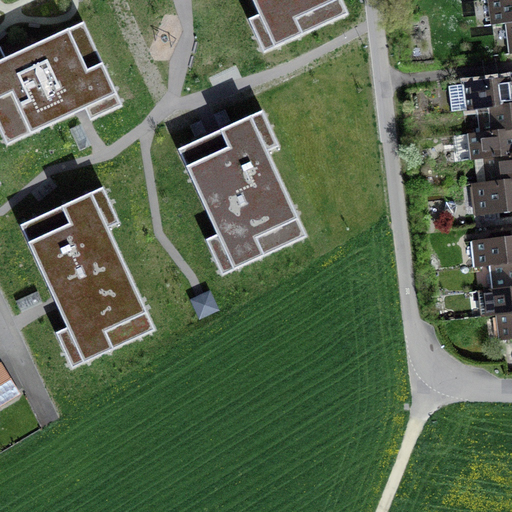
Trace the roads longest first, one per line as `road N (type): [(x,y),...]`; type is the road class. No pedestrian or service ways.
road 1 (residential): [(511,393),(417,392),(374,0)]
road 2 (track): [(417,392),(369,511)]
road 3 (residential): [(51,426),(0,313)]
